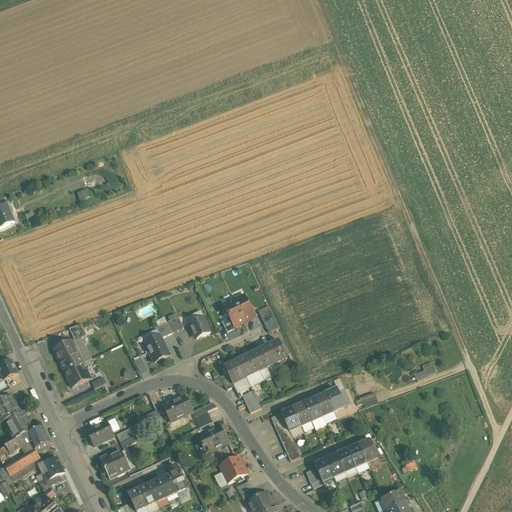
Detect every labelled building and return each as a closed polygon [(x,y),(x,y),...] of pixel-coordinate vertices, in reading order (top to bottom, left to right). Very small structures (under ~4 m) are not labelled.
[(79,201),(89,198),(86,191),(77,194),(79,201)] [(8,207),(0,210),(0,229),(16,223),(8,207)] [(256,318),(245,297),(235,302),(245,324),(256,318)] [(235,302),(224,307),(230,320),(234,329),(245,324),(235,302)] [(270,310),(260,315),(265,326),(276,320),(270,310)] [(178,319),(168,324),(173,335),(183,330),(178,319)] [(204,320),(189,326),(193,336),(195,335),(198,341),(211,335),(204,320)] [(230,320),(222,323),(227,334),(235,330),(234,329),(230,320)] [(276,320),(265,326),(270,335),(280,330),(276,320)] [(168,324),(156,330),(160,338),(161,338),(162,340),(173,335),(168,324)] [(82,326),(69,331),(76,343),(88,337),(82,326)] [(160,338),(145,345),(155,364),(170,357),(162,340),(161,338),(160,338)] [(72,342),(54,350),(65,373),(79,367),(83,365),(72,342)] [(280,342),(266,349),(274,367),(288,360),(280,342)] [(266,349),(252,355),(260,371),(268,368),(269,370),(274,367),(266,349)] [(252,355),(239,362),(246,378),(254,374),(255,376),(261,373),(260,371),(252,355)] [(12,362),(0,367),(0,385),(4,383),(19,376),(12,362)] [(239,362),(224,368),(228,375),(232,384),(240,381),(241,383),(247,380),(246,378),(239,362)] [(422,366),(423,371),(414,374),(416,380),(436,375),(433,363),(422,366)] [(79,367),(65,373),(73,390),(91,381),(87,372),(83,374),(79,367)] [(133,381),(136,372),(125,369),(122,377),(133,381)] [(228,375),(220,379),(227,392),(234,389),(232,384),(228,375)] [(105,379),(93,384),(96,391),(108,385),(105,379)] [(337,391),(326,396),(334,414),(351,406),(345,391),(339,394),(337,391)] [(242,398),(245,404),(256,399),(253,393),(242,398)] [(354,400),(357,411),(378,404),(374,394),(354,400)] [(334,414),(326,396),(315,401),(323,418),(334,414)] [(11,397),(0,402),(0,420),(2,425),(5,424),(21,415),(11,397)] [(194,414),(186,398),(164,408),(172,424),(194,414)] [(245,404),(248,409),(259,404),(256,399),(245,404)] [(323,418),(315,401),(304,405),(312,423),(323,418)] [(248,409),(251,415),(261,410),(259,404),(248,409)] [(312,423),(304,405),(293,410),(301,428),(312,423)] [(301,428),(293,410),(282,415),(284,421),(287,426),(289,432),(290,433),(301,428)] [(21,415),(5,424),(15,443),(21,439),(26,436),(33,432),(23,414),(21,415)] [(208,414),(195,420),(200,431),(213,425),(208,414)] [(271,420),(274,425),(284,421),(282,415),(271,420)] [(284,421),(274,425),(276,431),(287,426),(284,421)] [(108,423),(88,433),(95,448),(115,438),(108,423)] [(213,425),(200,431),(203,436),(216,430),(213,425)] [(287,426),(276,431),(279,436),(289,432),(287,426)] [(42,428),(26,436),(29,442),(34,452),(35,452),(50,445),(42,428)] [(228,446),(220,428),(216,430),(203,436),(198,439),(203,450),(200,451),(201,453),(207,450),(209,455),(228,446)] [(129,430),(117,437),(121,443),(133,436),(129,430)] [(289,432),(279,436),(281,442),(292,437),(290,433),(289,432)] [(133,436),(121,443),(125,450),(137,443),(133,436)] [(292,437),(281,442),(284,447),(294,443),(292,437)] [(21,439),(5,448),(8,454),(6,455),(8,458),(26,447),(24,445),(21,439)] [(370,442),(359,447),(367,464),(378,459),(370,442)] [(294,443),(284,447),(286,453),(297,448),(294,443)] [(367,464),(359,447),(348,451),(356,469),(367,464)] [(297,448),(286,453),(289,458),(299,454),(297,448)] [(348,451),(337,456),(345,474),(356,469),(348,451)] [(34,452),(5,469),(10,479),(31,466),(40,461),(35,452),(34,452)] [(123,453),(111,458),(109,456),(101,460),(110,480),(131,471),(123,453)] [(299,454),(289,458),(291,464),(301,459),(299,454)] [(337,456),(326,461),(334,479),(345,474),(337,456)] [(57,459),(43,465),(47,474),(44,475),(48,483),(64,475),(57,459)] [(239,459),(219,469),(228,487),(248,477),(239,459)] [(326,461),(315,466),(317,470),(319,475),(321,481),(323,484),(334,479),(326,461)] [(413,462),(405,466),(408,472),(416,469),(413,462)] [(31,466),(10,479),(13,484),(34,471),(31,466)] [(173,475),(169,477),(177,495),(188,491),(177,468),(171,471),(173,475)] [(317,470),(307,474),(309,480),(319,475),(317,470)] [(319,475),(309,480),(311,485),(321,481),(319,475)] [(177,495),(169,477),(159,482),(167,500),(177,495)] [(321,481),(311,485),(314,490),(324,486),(323,484),(321,481)] [(7,482),(0,485),(0,490),(3,497),(12,492),(7,482)] [(167,500),(159,482),(149,487),(157,505),(167,500)] [(249,485),(238,490),(241,495),(251,489),(249,485)] [(157,505),(149,487),(139,492),(147,510),(157,505)] [(251,489),(241,495),(243,500),(254,495),(251,489)] [(51,491),(40,499),(44,504),(47,501),(49,502),(55,497),(51,491)] [(139,492),(128,497),(135,511),(137,510),(138,511),(142,511),(147,510),(139,492)] [(401,493),(383,500),(387,511),(405,504),(401,493)] [(254,495),(243,500),(246,506),(248,505),(257,501),(254,495)] [(257,501),(248,505),(251,511),(265,511),(273,508),(267,496),(257,501)] [(44,504),(37,510),(36,510),(33,511),(55,511),(58,510),(53,504),(51,506),(49,502),(47,501),(44,504)]
